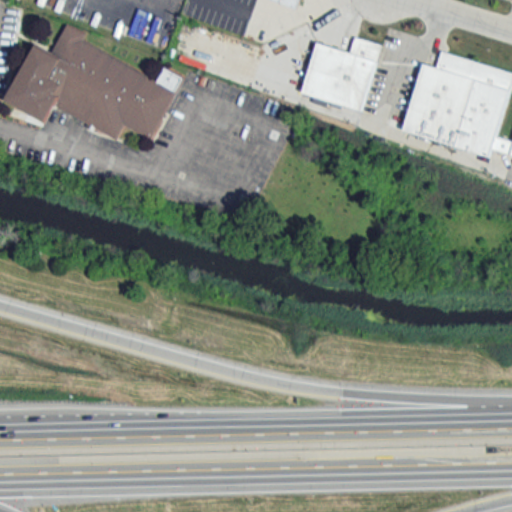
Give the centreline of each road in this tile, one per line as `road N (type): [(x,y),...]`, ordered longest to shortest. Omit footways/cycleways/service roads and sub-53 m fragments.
road 1 (motorway): [(511,412),(274,386),(0,305)]
road 2 (motorway): [(0,479),(511,467)]
road 3 (motorway): [(511,424),(206,432)]
road 4 (motorway): [(206,432),(0,436)]
road 5 (residential): [(511,38),(377,0)]
